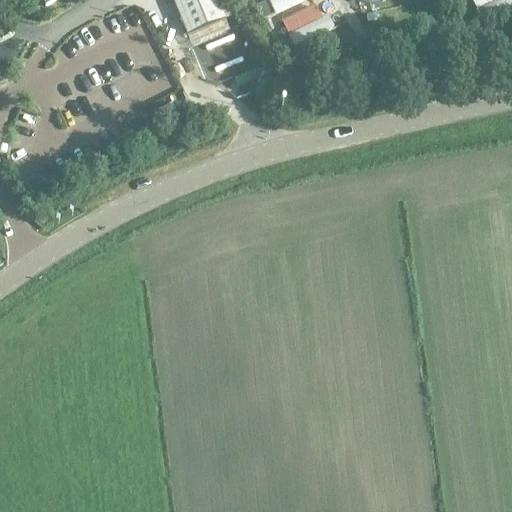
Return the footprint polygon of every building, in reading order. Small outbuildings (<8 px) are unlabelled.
[(211,0),(168,0),(185,38),(221,23),(211,0)] [(467,0),(472,10),(497,0),(467,0)] [(364,14),(366,26),(407,19),(405,7),(364,14)] [(163,12),(150,15),(159,53),(172,50),(163,12)] [(0,69),(12,74),(18,57),(0,51),(0,69)]
